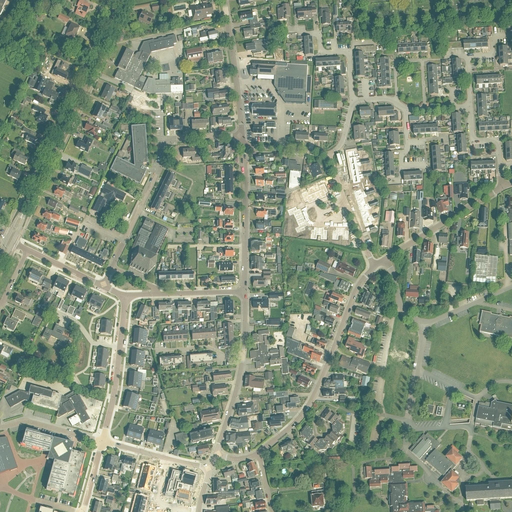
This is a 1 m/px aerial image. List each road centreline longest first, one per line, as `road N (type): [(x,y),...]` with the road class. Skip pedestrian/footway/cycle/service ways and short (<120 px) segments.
road 1 (secondary): [(23,212),(125,0)]
road 2 (unclassified): [(258,454),(308,405),(373,267)]
road 3 (unclassified): [(373,267),(501,188)]
road 4 (unclassified): [(244,291),(243,147)]
road 5 (residential): [(162,139),(161,165),(111,268)]
road 6 (unclassified): [(241,136),(223,0)]
